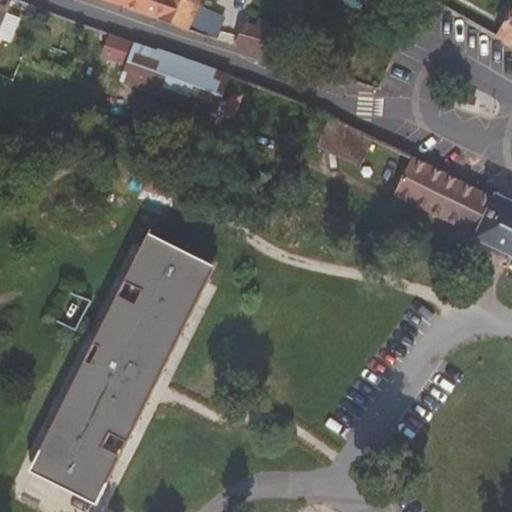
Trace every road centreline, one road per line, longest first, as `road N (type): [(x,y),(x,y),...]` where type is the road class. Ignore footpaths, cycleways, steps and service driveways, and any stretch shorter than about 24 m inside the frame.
road 1 (residential): [(504,144),(417,111),(364,107),(49,0)]
road 2 (residential): [(457,328),(349,458),(344,479),(359,511)]
